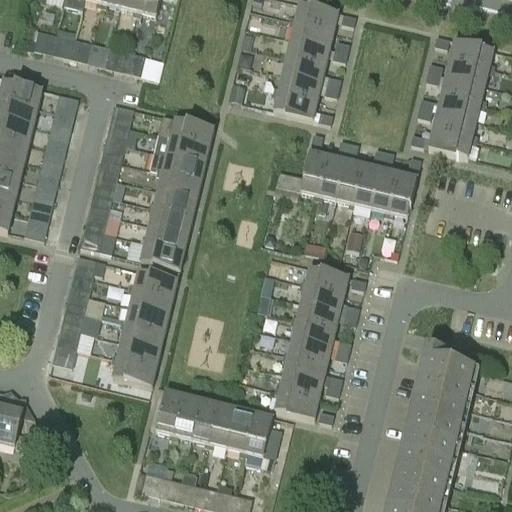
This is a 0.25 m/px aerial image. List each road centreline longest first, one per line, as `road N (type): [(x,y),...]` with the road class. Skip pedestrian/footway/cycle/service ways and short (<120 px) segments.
road 1 (residential): [(357,511),(407,305),(427,296),(495,311),(511,303)]
road 2 (residential): [(30,389),(102,95)]
road 3 (residential): [(129,511),(104,505),(86,483),(30,389)]
